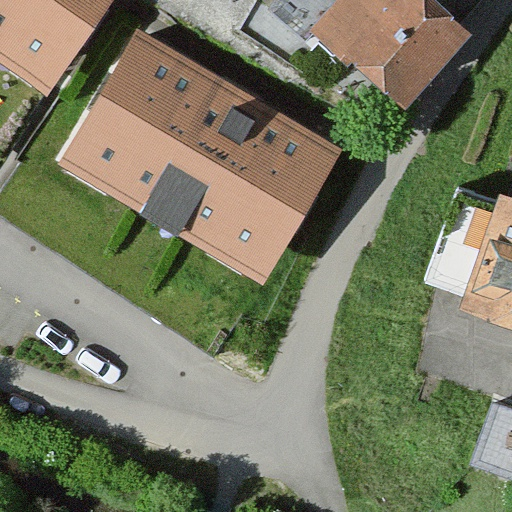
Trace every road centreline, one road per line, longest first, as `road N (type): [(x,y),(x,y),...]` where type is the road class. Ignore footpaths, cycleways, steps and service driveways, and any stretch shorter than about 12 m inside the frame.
road 1 (residential): [(504,0),(393,161),(292,385),(246,448)]
road 2 (residential): [(246,448),(119,418),(0,372)]
